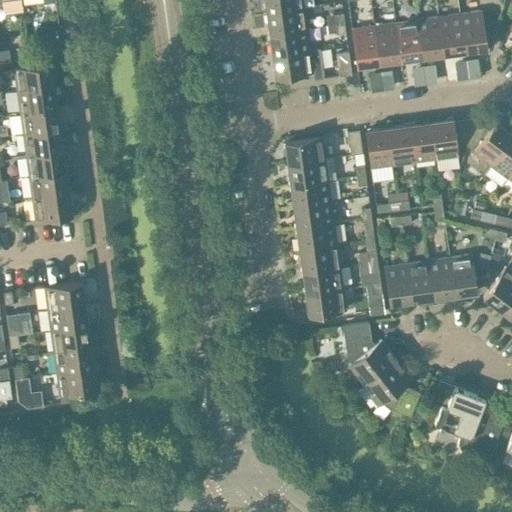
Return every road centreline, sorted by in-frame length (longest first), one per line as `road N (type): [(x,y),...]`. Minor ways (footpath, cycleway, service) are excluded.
road 1 (residential): [(511,97),(498,87),(250,124)]
road 2 (tertiary): [(0,479),(181,498),(237,480)]
road 3 (tertiary): [(212,350),(180,132)]
road 4 (residential): [(274,302),(250,124)]
road 5 (tertiary): [(212,350),(211,404),(237,480)]
road 6 (tertiary): [(180,132),(163,6)]
road 7 (residential): [(250,124),(234,0)]
